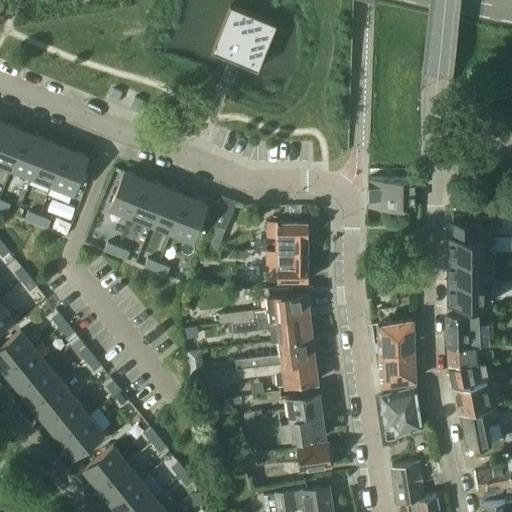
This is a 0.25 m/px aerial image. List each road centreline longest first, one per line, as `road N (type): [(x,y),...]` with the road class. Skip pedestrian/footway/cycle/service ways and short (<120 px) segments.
road 1 (residential): [(0,81),(241,177),(332,183),(344,191),(380,511)]
road 2 (residential): [(459,511),(429,346),(434,147)]
road 3 (residential): [(0,393),(95,511)]
road 4 (unclassified): [(434,147),(444,0)]
